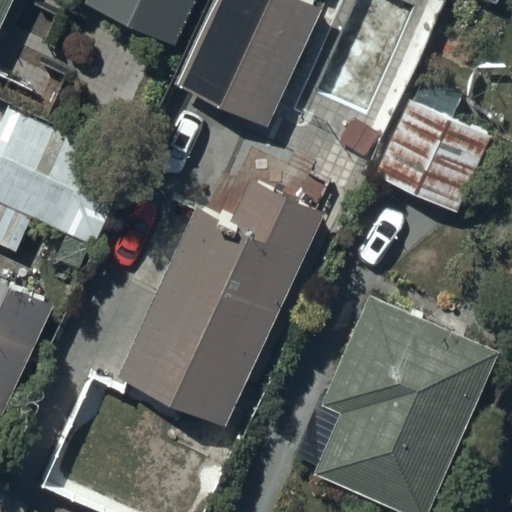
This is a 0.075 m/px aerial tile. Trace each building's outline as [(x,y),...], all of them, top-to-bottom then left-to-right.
[(0,0),(0,19),(9,0),(0,0)] [(113,0),(176,30),(190,0),(113,0)] [(213,0),(180,71),(267,112),(320,0),(213,0)] [(418,68),(374,160),(458,199),(494,122),(453,103),(460,88),(418,68)] [(9,94),(0,114),(0,235),(17,243),(35,206),(67,221),(55,247),(82,260),(133,151),(9,94)] [(204,185),(121,361),(226,410),(326,198),(252,164),(236,199),(204,185)] [(0,398),(4,400),(62,281),(10,256),(8,261),(0,256),(0,398)] [(501,337),(372,281),(300,443),(318,451),(314,459),(426,509),(501,337)]
